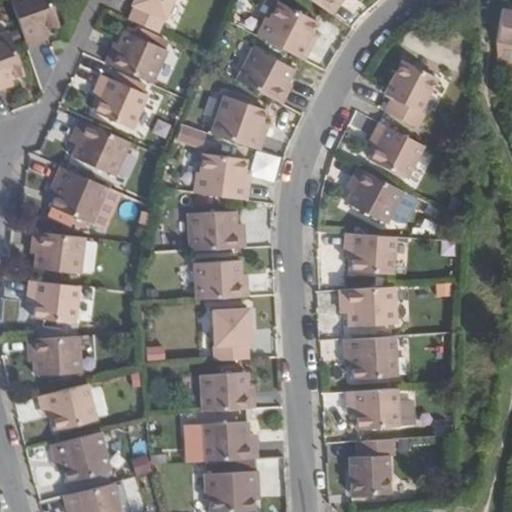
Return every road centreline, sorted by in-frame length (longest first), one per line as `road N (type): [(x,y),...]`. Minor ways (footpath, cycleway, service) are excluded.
road 1 (residential): [(411,0),(379,23),(347,66),(293,196),(289,256),(304,511)]
road 2 (residential): [(18,511),(0,440),(0,148)]
road 3 (residential): [(0,148),(41,119),(94,0)]
